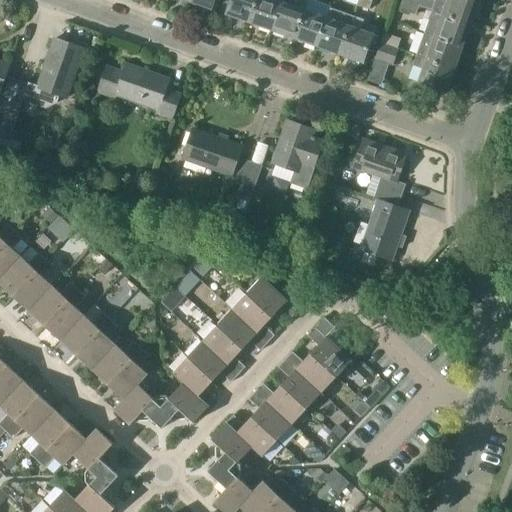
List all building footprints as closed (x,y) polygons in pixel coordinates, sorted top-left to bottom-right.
[(189,0),(189,1),(211,9),(214,0),(189,0)] [(257,0),(231,0),(227,14),(250,22),(257,0)] [(257,0),(250,22),(273,30),(283,2),(284,0),(257,0)] [(308,0),(307,3),(308,4),(296,38),(318,46),(328,18),(327,18),(316,14),(320,1),(317,0),(308,0)] [(373,0),(359,0),(358,5),(370,9),(373,0)] [(432,0),(422,0),(420,6),(433,11),(472,25),(481,1),(477,0),(436,0),(436,1),(432,0)] [(283,2),(273,30),(296,38),(308,4),(307,3),(300,1),(297,3),(296,6),(283,2)] [(401,9),(417,15),(420,6),(404,1),(401,9)] [(327,18),(328,18),(318,46),(341,54),(354,17),(331,8),(327,18)] [(433,11),(425,33),(464,46),(472,25),(433,11)] [(364,20),(354,17),(341,54),(364,62),(368,51),(374,53),(379,37),(373,35),(374,34),(361,29),(364,20)] [(403,39),(386,33),(382,43),(399,49),(403,39)] [(425,33),(417,55),(457,69),(464,46),(425,33)] [(28,84),(22,101),(24,101),(45,109),(55,104),(58,96),(67,99),(85,50),(55,39),(39,87),(28,83),(28,84)] [(379,52),(396,58),(399,49),(382,43),(379,52)] [(417,55),(414,64),(425,68),(420,82),(448,92),(457,69),(417,55)] [(0,115),(4,117),(9,104),(10,104),(18,81),(8,77),(12,65),(0,61),(0,115)] [(116,95),(157,110),(156,113),(171,119),(180,95),(167,90),(170,80),(168,79),(168,81),(146,73),(148,69),(146,68),(145,71),(127,65),(124,72),(107,66),(97,94),(115,99),(116,95)] [(18,81),(10,104),(19,107),(22,101),(28,84),(18,81)] [(274,164),(295,172),(291,184),(307,189),(323,143),(316,140),(316,138),(312,137),(314,131),(288,122),(274,164)] [(232,176),(230,182),(242,186),(250,162),(238,158),(242,147),(193,130),(183,159),(232,176)] [(356,167),(382,176),(378,188),(403,197),(407,185),(397,182),(407,156),(365,141),(356,167)] [(234,207),(247,211),(263,166),(250,162),(242,186),(234,207)] [(374,199),(380,201),(363,250),(392,260),(397,246),(402,248),(405,240),(400,238),(409,211),(399,208),(403,197),(378,188),(374,199)] [(150,189),(145,205),(161,210),(166,194),(150,189)] [(0,232),(0,247),(16,231),(8,224),(0,232)] [(24,238),(16,231),(0,247),(0,279),(21,257),(13,250),(24,238)] [(97,251),(90,259),(99,267),(106,260),(97,251)] [(29,264),(21,257),(0,279),(0,284),(13,296),(47,260),(39,253),(29,264)] [(206,256),(191,271),(201,280),(216,263),(206,256)] [(47,260),(13,296),(29,311),(52,286),(43,278),(54,267),(54,266),(48,261),(47,260)] [(176,288),(185,296),(201,280),(191,271),(176,288)] [(298,311),(297,310),(305,301),(293,290),(284,298),(262,277),(247,293),(273,317),(280,309),(291,319),(298,311)] [(60,294),(52,286),(29,311),(45,326),(79,290),(71,282),(60,294)] [(172,311),(185,296),(176,288),(162,302),(172,311)] [(86,297),(79,290),(45,326),(61,341),(84,316),(76,308),(86,297)] [(273,317),(247,293),(232,309),(269,343),(276,335),(265,325),(273,317)] [(218,325),(244,349),(251,341),(262,350),(269,343),(232,309),(218,325)] [(93,323),(84,316),(61,341),(77,356),(111,319),(103,312),(93,323)] [(308,336),(319,345),(311,353),(336,377),(352,361),(327,337),(336,327),(325,318),(308,336)] [(119,326),(111,319),(77,356),(93,371),(117,345),(109,337),(119,326)] [(244,349),(218,325),(203,341),(239,375),(247,367),(236,357),(244,349)] [(125,352),(117,345),(93,371),(109,386),(143,348),(135,341),(125,352)] [(188,357),(214,381),(222,373),(232,382),(239,375),(203,341),(188,357)] [(0,354),(5,349),(0,344),(0,375),(9,366),(0,357),(0,354)] [(150,356),(143,348),(109,386),(124,400),(138,384),(139,385),(149,374),(140,366),(150,356)] [(303,362),(293,352),(286,360),(321,393),(336,377),(311,353),(303,362)] [(188,357),(173,374),(184,383),(209,407),(217,398),(207,389),(214,381),(188,357)] [(278,367),(289,377),(282,385),(307,409),(321,393),(286,360),(278,367)] [(9,366),(0,375),(0,404),(1,406),(25,380),(9,366)] [(1,406),(9,414),(0,423),(0,424),(7,431),(41,395),(25,380),(1,406)] [(371,408),(390,387),(382,380),(375,387),(377,389),(365,403),(371,408)] [(169,399),(180,409),(195,423),(209,407),(184,383),(170,398),(169,399)] [(274,393),(264,383),(257,391),(292,424),(307,409),(282,385),(274,393)] [(124,400),(114,410),(117,412),(131,425),(143,411),(154,399),(153,399),(139,385),(138,384),(124,400)] [(249,399),(259,408),(252,417),(277,440),(292,424),(257,391),(249,399)] [(56,409),(41,395),(7,431),(15,438),(25,427),(33,435),(56,409)] [(153,399),(154,399),(143,411),(163,429),(180,409),(169,399),(170,398),(167,396),(156,396),(153,399)] [(33,435),(41,442),(31,453),(39,460),(72,424),(56,409),(33,435)] [(227,422),(227,423),(251,446),(262,456),(277,440),(252,417),(244,425),(234,415),(227,422)] [(227,423),(212,439),(225,452),(236,462),(237,460),(251,446),(227,423)] [(88,438),(72,424),(39,460),(47,467),(56,457),(64,464),(88,438)] [(75,454),(90,468),(91,469),(101,458),(114,443),(97,428),(88,438),(64,464),(65,465),(75,454)] [(332,432),(328,437),(328,443),(333,448),(336,445),(340,440),(332,432)] [(319,462),(326,455),(314,445),(308,452),(319,462)] [(236,462),(225,452),(207,471),(226,489),(238,476),(241,474),(240,463),(237,460),(236,462)] [(87,482),(90,484),(91,483),(103,494),(120,475),(101,458),(91,469),(90,468),(87,472),(87,482)] [(238,476),(226,489),(214,502),(224,511),(235,511),(241,506),(255,491),(253,489),(238,476)] [(255,491),(241,506),(246,511),(262,511),(288,484),(282,479),(272,489),(264,481),(255,491)] [(91,483),(90,484),(76,499),(90,511),(111,511),(116,506),(103,494),(91,483)] [(297,492),(288,484),(262,511),(293,511),(295,510),(287,502),(297,492)] [(51,506),(57,511),(90,511),(76,499),(66,489),(51,506)]
